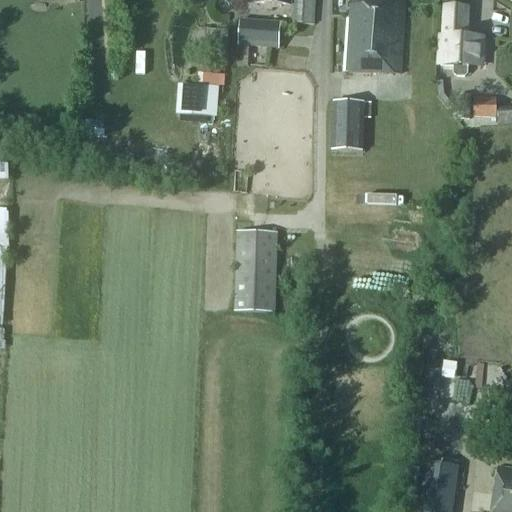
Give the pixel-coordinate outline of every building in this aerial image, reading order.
[(291,0),(290,25),(313,27),(315,0),(291,0)] [(342,76),(398,78),(401,0),(349,0),(350,1),(344,0),(342,76)] [(428,4),(413,3),(413,14),(428,15),(428,4)] [(463,9),(442,9),(441,35),(437,35),(437,68),(452,68),(452,75),(455,78),(464,78),(467,75),(467,68),(479,69),(480,38),(463,37),(463,9)] [(278,51),(278,47),(280,25),(240,22),(238,47),(250,48),(278,51)] [(228,52),(229,31),(205,29),(204,51),(228,52)] [(178,85),(176,116),(215,119),(217,88),(178,85)] [(456,97),(456,121),(469,121),(469,97),(456,97)] [(474,100),(472,119),(495,120),(495,100),(474,100)] [(331,151),(362,152),(363,104),(332,103),(331,151)] [(234,173),(231,193),(245,195),(248,175),(234,173)] [(233,314),(273,315),(275,235),(235,234),(233,314)] [(450,511),(457,468),(427,464),(419,511),(450,511)] [(492,511),(511,511),(511,471),(499,469),(492,511)]
